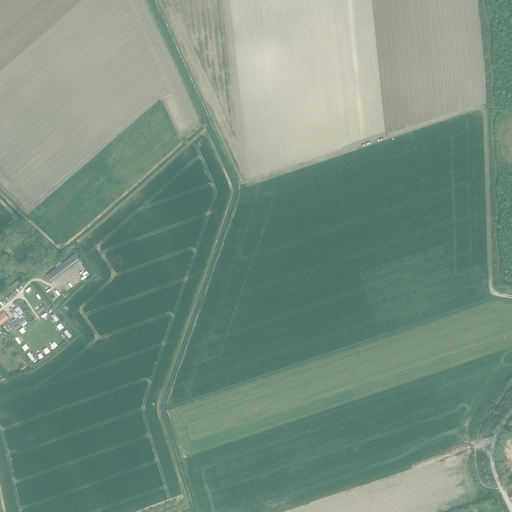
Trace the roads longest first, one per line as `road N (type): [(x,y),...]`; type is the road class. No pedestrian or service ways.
road 1 (track): [(484,0),(499,269),(511,282)]
road 2 (track): [(484,102),(490,286),(511,296)]
